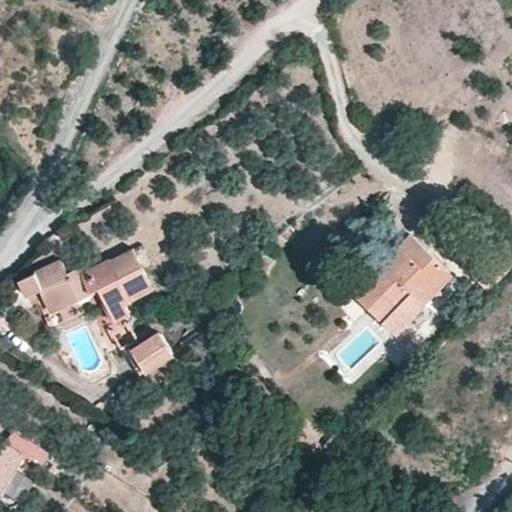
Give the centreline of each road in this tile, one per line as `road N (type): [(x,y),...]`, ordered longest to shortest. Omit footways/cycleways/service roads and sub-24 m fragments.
road 1 (track): [(308,0),(0,262)]
road 2 (unclassified): [(0,250),(134,0)]
